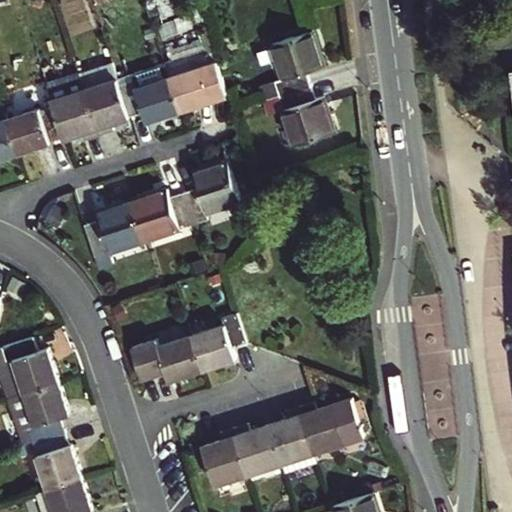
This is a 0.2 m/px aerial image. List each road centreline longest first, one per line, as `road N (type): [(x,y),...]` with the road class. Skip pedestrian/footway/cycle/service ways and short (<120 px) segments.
road 1 (tertiary): [(464,511),(471,430),(453,297),(403,127)]
road 2 (tertiary): [(403,127),(401,303),(421,444),(448,511)]
road 3 (residential): [(0,235),(31,253),(84,311),(126,426)]
road 4 (residential): [(0,229),(19,198),(198,140)]
road 5 (residential): [(126,426),(284,376)]
